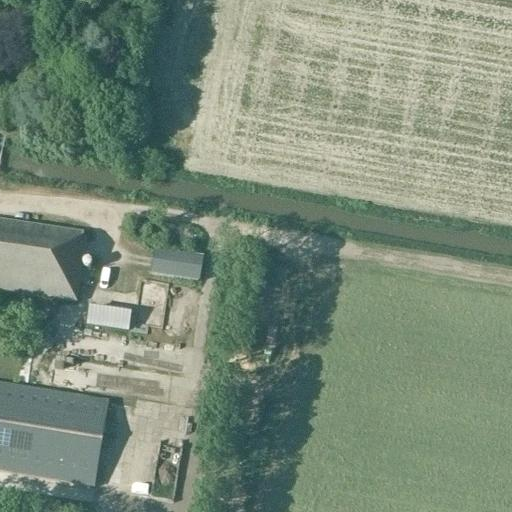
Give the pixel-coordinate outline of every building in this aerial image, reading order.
[(0,12),(0,27),(18,31),(21,16),(0,12)] [(47,20),(44,34),(69,38),(72,24),(47,20)] [(38,31),(39,22),(30,21),(29,30),(38,31)] [(0,293),(76,304),(84,257),(80,256),(82,237),(0,223),(0,293)] [(198,284),(200,272),(202,259),(152,251),(148,277),(198,284)] [(198,303),(200,291),(155,284),(154,296),(198,303)] [(122,334),(125,315),(90,310),(88,330),(122,334)] [(97,466),(100,445),(107,404),(0,386),(0,474),(94,490),(97,466)]
